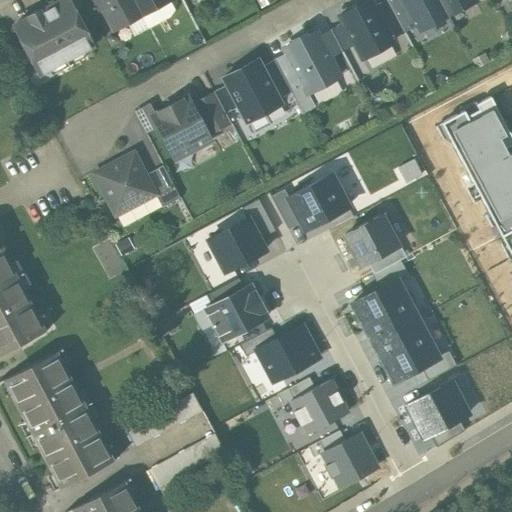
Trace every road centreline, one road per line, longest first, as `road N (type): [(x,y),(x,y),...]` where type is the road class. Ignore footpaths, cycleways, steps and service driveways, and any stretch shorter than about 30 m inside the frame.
road 1 (residential): [(263,196),(423,493)]
road 2 (residential): [(328,0),(92,127)]
